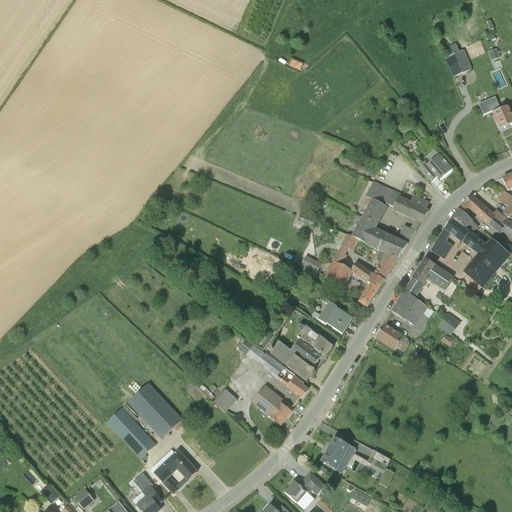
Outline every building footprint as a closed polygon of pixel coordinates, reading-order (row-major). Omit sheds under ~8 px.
[(487,53),(491,62),(500,59),(496,50),(487,53)] [(449,62),(455,76),(464,72),(458,59),(449,62)] [(494,98),(478,105),(483,116),(493,112),(501,130),(511,125),(511,119),(507,107),(499,111),(494,98)] [(427,160),(418,168),(431,184),(438,178),(440,181),(452,171),(439,156),(430,163),(427,160)] [(511,175),(502,180),(507,191),(511,188),(511,175)] [(387,206),(394,209),(399,199),(400,196),(373,184),(365,198),(368,199),(364,206),(369,209),(367,212),(353,239),(359,242),(365,245),(364,245),(379,252),(379,251),(399,260),(408,245),(376,230),(388,209),(386,208),(387,206)] [(320,189),(315,186),(310,192),(315,196),(320,189)] [(511,220),(511,198),(503,192),(497,201),(509,208),(504,215),(511,220)] [(421,225),(428,212),(421,209),(424,202),(415,198),(413,197),(410,204),(399,199),(394,209),(392,211),(415,222),(421,225)] [(492,216),(471,197),(464,205),(473,213),(476,214),(489,225),(494,218),(502,225),(506,220),(496,212),(492,216)] [(453,218),(451,221),(464,231),(465,230),(472,235),(478,227),(471,222),(466,217),(459,211),(453,218)] [(300,218),(297,225),(312,230),(315,224),(300,218)] [(500,234),(502,232),(509,223),(506,220),(502,225),(494,218),(489,225),(500,234)] [(480,255),(486,247),(471,235),(472,235),(465,230),(464,231),(451,221),(444,229),(462,243),(463,242),(477,252),(480,255)] [(398,237),(410,243),(417,232),(421,225),(415,222),(411,230),(404,226),(398,237)] [(342,247),(348,250),(353,253),(359,242),(353,239),(348,237),(342,247)] [(452,248),(438,239),(431,252),(444,260),(452,248)] [(491,240),(486,247),(480,255),(464,273),(482,288),(511,253),(511,249),(507,245),(503,250),(491,240)] [(388,275),(389,275),(399,260),(379,251),(379,252),(377,256),(376,261),(379,262),(376,267),(389,275),(388,275)] [(333,263),(341,268),(347,257),(339,253),(333,263)] [(321,265),(306,257),(300,268),(316,276),(321,265)] [(444,292),(453,279),(426,260),(404,292),(415,300),(416,300),(428,281),(444,292)] [(352,273),(351,273),(341,268),(333,263),(330,270),(325,279),(343,289),(352,273)] [(356,264),(351,273),(352,273),(370,286),(359,304),(367,309),(385,282),(375,275),(374,276),(356,264)] [(301,279),(296,277),(293,284),(298,286),(301,279)] [(415,300),(404,292),(391,313),(406,323),(406,322),(419,302),(416,300),(415,300)] [(352,320),(353,319),(342,312),(342,313),(336,309),(337,308),(329,303),(318,321),(326,326),(327,324),(332,328),(332,329),(342,335),(343,335),(341,333),(350,318),(352,320)] [(448,312),(439,325),(453,334),(462,320),(448,312)] [(316,333),(319,328),(312,324),(309,329),(316,333)] [(376,338),(395,351),(403,338),(384,326),(376,338)] [(325,359),(333,348),(306,327),(297,338),(300,340),(291,352),(280,343),(271,355),(288,367),(287,368),(307,383),(315,372),(313,369),(322,356),(325,359)] [(446,336),(441,343),(449,348),(453,341),(446,336)] [(247,355),(253,346),(248,342),(246,341),(239,349),(241,351),(247,355)] [(284,369),(277,363),(269,374),(276,380),(278,378),(284,369)] [(290,384),(283,379),(280,382),(303,399),(308,391),(302,387),(304,385),(295,378),(290,384)] [(128,404),(162,441),(183,421),(149,385),(128,404)] [(199,389),(211,400),(214,397),(201,386),(199,389)] [(280,427),(291,413),(290,412),(291,410),(264,388),(252,403),(269,417),(280,427)] [(226,414),(237,401),(225,390),(214,403),(226,414)] [(141,460),(156,446),(122,410),(107,423),(141,460)] [(334,439),(321,463),(336,471),(346,455),(366,466),(363,470),(376,478),(377,479),(380,475),(382,476),(391,461),(374,451),(368,462),(355,455),(357,452),(334,439)] [(166,464),(164,466),(170,473),(175,468),(184,477),(186,479),(188,482),(197,473),(178,453),(166,464)] [(180,484),(178,482),(175,485),(167,476),(170,473),(164,466),(154,475),(162,484),(163,483),(174,495),(179,490),(180,490),(179,489),(182,486),(180,484)] [(326,488),(310,475),(299,487),(295,483),(285,494),(297,505),(307,493),(308,494),(311,491),(318,497),(326,488)] [(48,486),(42,491),(44,493),(42,495),(44,498),(52,491),(48,486)] [(140,511),(159,511),(161,511),(158,506),(163,502),(151,487),(142,494),(146,499),(136,507),(140,511)] [(357,487),(352,497),(369,505),(374,495),(357,487)] [(74,500),(83,511),(94,502),(85,491),(74,500)] [(70,511),(68,509),(69,508),(64,503),(58,509),(61,511),(70,511)]
